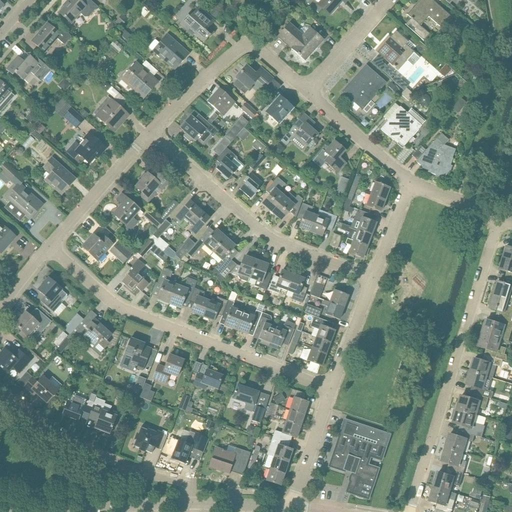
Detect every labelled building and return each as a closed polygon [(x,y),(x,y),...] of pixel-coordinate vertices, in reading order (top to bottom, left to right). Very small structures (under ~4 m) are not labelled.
[(67,0),(63,6),(64,7),(59,13),(71,24),(80,14),(86,19),(98,7),(89,0),(85,0),(83,3),(79,0),(67,0)] [(202,0),(197,0),(196,3),(203,9),(207,4),(202,0)] [(216,0),(211,6),(220,14),(225,8),(216,0)] [(342,1),(344,3),(346,0),(310,0),(307,4),(318,13),(322,9),(329,15),(342,1)] [(410,18),(405,25),(423,41),(429,34),(420,26),(428,17),(440,27),(450,16),(431,0),(419,0),(416,4),(406,15),(410,18)] [(214,21),(199,7),(190,17),(188,15),(180,24),(193,36),(195,34),(204,42),(210,35),(209,34),(212,31),(208,28),(214,21)] [(127,21),(122,16),(116,22),(120,27),(127,21)] [(466,24),(460,19),(454,25),(460,30),(466,24)] [(118,27),(112,22),(107,28),(113,33),(118,27)] [(60,35),(47,23),(31,41),(44,53),(57,39),(64,45),(71,37),(64,31),(60,35)] [(305,61),(316,48),(323,40),(310,29),(303,36),(289,24),(279,36),(293,48),(291,49),(305,61)] [(119,34),(128,42),(133,36),(125,28),(119,34)] [(389,38),(388,36),(375,51),(397,71),(407,59),(413,65),(419,59),(405,45),(407,42),(395,32),(389,38)] [(155,40),(148,47),(152,51),(175,71),(180,64),(189,55),(189,54),(167,34),(159,43),(155,40)] [(123,48),(115,40),(110,45),(119,53),(123,48)] [(83,62),(89,55),(83,50),(77,57),(83,62)] [(6,70),(12,76),(15,73),(23,80),(30,72),(41,82),(51,70),(44,64),(40,68),(37,65),(38,63),(29,56),(24,62),(18,56),(6,70)] [(136,63),(121,80),(128,86),(125,89),(134,97),(137,94),(143,99),(158,83),(136,63)] [(244,95),(257,80),(265,87),(273,79),(260,68),(255,74),(246,66),(236,78),(237,80),(233,85),(244,95)] [(369,102),(385,83),(365,66),(359,73),(362,75),(354,83),(356,85),(353,87),(350,85),(343,93),(361,109),(368,101),(369,102)] [(438,73),(443,77),(450,70),(445,66),(438,73)] [(385,67),(380,71),(391,81),(395,76),(385,67)] [(4,85),(0,81),(0,104),(4,99),(9,103),(15,96),(11,93),(12,92),(10,90),(11,89),(5,84),(4,85)] [(105,82),(100,87),(106,92),(111,86),(105,82)] [(391,83),(388,87),(399,96),(403,92),(397,86),(396,87),(391,83)] [(219,89),(207,102),(223,116),(234,103),(219,89)] [(271,89),(266,95),(270,98),(275,92),(271,89)] [(408,101),(413,95),(405,89),(400,95),(408,101)] [(279,97),(265,113),(278,124),(292,108),(279,97)] [(458,113),(465,101),(460,97),(452,109),(458,113)] [(57,114),(67,104),(60,98),(51,108),(57,114)] [(110,99),(95,116),(114,132),(124,120),(128,115),(126,114),(121,109),(112,101),(110,99)] [(240,109),(252,119),(257,113),(246,103),(240,109)] [(64,117),(72,108),(67,104),(57,114),(62,119),(64,117)] [(389,119),(380,130),(393,141),(397,136),(399,137),(399,138),(401,139),(398,143),(403,147),(404,146),(406,144),(425,121),(411,109),(407,113),(400,107),(389,119)] [(78,114),(72,108),(64,117),(76,128),(84,119),(78,114)] [(83,109),(78,114),(84,119),(89,115),(83,109)] [(39,119),(32,112),(25,120),(32,127),(39,119)] [(293,125),(284,136),(285,137),(290,141),(295,136),(307,146),(309,148),(310,148),(312,149),(314,148),(315,146),(316,144),(316,143),(314,141),(313,139),(317,134),(310,128),(314,124),(303,114),(293,125)] [(180,128),(195,142),(198,138),(203,143),(215,129),(199,115),(195,120),(191,117),(180,128)] [(242,119),(225,138),(230,143),(248,124),(242,119)] [(33,129),(39,135),(45,129),(39,123),(33,129)] [(31,135),(38,141),(41,137),(34,132),(31,135)] [(83,139),(85,141),(80,146),(75,142),(66,152),(74,159),(78,154),(89,164),(103,147),(88,133),(83,139)] [(455,150),(444,145),(448,140),(441,133),(425,151),(420,146),(412,156),(417,161),(416,162),(422,168),(423,166),(429,168),(428,171),(427,172),(435,175),(444,179),(445,179),(447,174),(450,166),(453,159),(452,159),(455,150)] [(34,140),(30,137),(22,146),(26,149),(34,140)] [(224,138),(219,143),(226,149),(226,148),(230,144),(224,138)] [(323,151),(314,161),(320,166),(324,162),(325,163),(337,173),(346,164),(339,158),(345,151),(334,141),(329,147),(324,152),(323,151)] [(226,149),(215,160),(220,164),(216,169),(222,174),(221,175),(226,180),(227,179),(228,179),(237,169),(239,171),(243,167),(243,165),(237,160),(235,160),(229,154),(231,152),(226,148),(226,149)] [(260,154),(249,166),(254,171),(264,159),(260,154)] [(75,179),(65,170),(52,158),(43,168),(50,174),(45,180),(61,195),(75,179)] [(6,162),(0,168),(0,170),(12,181),(18,175),(19,173),(6,162)] [(141,180),(135,187),(142,193),(140,196),(145,201),(148,204),(157,194),(153,191),(156,187),(161,191),(168,183),(163,179),(154,171),(150,176),(147,174),(146,175),(141,180)] [(255,190),(261,183),(250,173),(244,181),(245,182),(239,189),(250,199),(257,192),(255,190)] [(351,187),(355,189),(360,177),(356,176),(351,187)] [(341,177),(335,193),(343,196),(349,179),(341,177)] [(271,212),(285,197),(278,192),(285,184),(277,178),(265,191),(270,195),(262,204),(271,212)] [(370,195),(385,200),(390,188),(375,183),(370,195)] [(17,185),(6,198),(10,202),(18,209),(12,215),(20,221),(25,215),(30,219),(42,205),(19,184),(18,184),(17,185)] [(351,187),(347,199),(351,201),(355,189),(351,187)] [(122,204),(113,214),(126,225),(123,228),(128,233),(131,230),(138,222),(133,217),(139,210),(132,203),(123,195),(121,194),(116,200),(122,204)] [(385,200),(370,195),(366,207),(380,212),(385,200)] [(291,203),(285,197),(271,212),(281,221),(289,212),(295,218),(302,200),(297,196),(291,203)] [(175,218),(172,221),(182,230),(189,222),(199,210),(190,202),(175,218)] [(310,232),(316,216),(310,214),(312,208),(302,204),(297,215),(303,218),(299,228),(310,232)] [(148,209),(143,215),(158,228),(163,222),(148,209)] [(199,210),(189,222),(193,226),(189,230),(194,235),(209,219),(199,210)] [(357,210),(350,227),(372,235),(376,223),(371,221),(373,216),(357,210)] [(325,213),(319,211),(316,216),(310,232),(321,237),(325,226),(332,229),(337,217),(325,213)] [(163,222),(158,228),(152,235),(157,239),(157,240),(158,239),(170,225),(165,220),(163,222)] [(372,235),(350,227),(342,224),(340,230),(349,233),(347,239),(367,247),(372,235)] [(2,229),(0,226),(0,252),(1,253),(15,237),(4,227),(2,229)] [(204,244),(213,252),(225,238),(226,236),(222,232),(220,234),(216,230),(214,232),(209,228),(202,235),(194,245),(191,248),(186,253),(192,258),(196,253),(204,244)] [(334,234),(329,246),(337,249),(342,237),(338,236),(334,234)] [(92,235),(82,247),(97,261),(112,244),(101,235),(97,239),(92,235)] [(152,235),(148,239),(159,248),(162,252),(164,250),(166,248),(167,246),(158,239),(157,240),(157,239),(152,235)] [(225,238),(213,252),(222,260),(214,269),(220,273),(231,261),(238,253),(233,249),(234,247),(225,238)] [(148,239),(136,253),(143,258),(149,250),(150,249),(154,253),(159,248),(148,239)] [(369,248),(367,247),(347,239),(345,244),(351,246),(348,253),(355,256),(355,258),(359,260),(360,258),(363,259),(364,256),(366,257),(369,248)] [(119,241),(110,252),(122,263),(132,252),(119,241)] [(180,260),(186,253),(191,248),(194,245),(188,241),(175,255),(180,260)] [(511,247),(506,246),(503,258),(511,260),(511,247)] [(248,282),(249,278),(256,261),(244,257),(240,267),(236,265),(231,261),(220,273),(225,278),(230,272),(238,276),(240,280),(248,282)] [(511,260),(503,258),(499,270),(511,273),(511,278),(511,280),(511,279),(511,260)] [(144,266),(138,260),(130,269),(132,270),(121,282),(125,286),(124,287),(130,292),(131,291),(132,292),(136,288),(141,292),(148,284),(137,274),(144,266)] [(265,290),(271,274),(265,272),(267,265),(256,261),(249,278),(256,281),(254,286),(258,288),(265,290)] [(169,304),(176,285),(168,282),(172,272),(163,269),(157,284),(162,286),(157,300),(169,304)] [(273,279),(272,279),(268,291),(278,295),(281,288),(287,290),(294,272),(288,269),(286,270),(286,272),(282,271),(279,278),(278,281),(273,279)] [(291,300),(301,303),(306,292),(300,290),(304,279),(300,278),(301,276),(300,274),(294,272),(287,290),(294,293),(291,300)] [(48,299),(44,304),(53,313),(63,302),(62,302),(67,297),(67,295),(61,290),(48,278),(38,290),(48,299)] [(183,288),(176,285),(169,304),(180,309),(185,295),(191,297),(194,288),(197,282),(187,278),(183,288)] [(511,279),(511,280),(510,286),(498,282),(497,285),(494,284),(491,294),(511,300),(511,279)] [(310,295),(314,297),(319,299),(323,287),(315,283),(310,295)] [(194,288),(191,297),(189,300),(195,302),(191,313),(202,317),(208,301),(202,299),(204,292),(194,288)] [(329,303),(344,308),(348,296),(334,291),(329,303)] [(511,321),(511,319),(511,300),(491,294),(488,305),(490,306),(489,309),(502,312),(500,318),(501,318),(511,321)] [(215,304),(208,301),(202,317),(213,321),(217,311),(223,313),(222,316),(228,302),(217,297),(215,304)] [(228,302),(222,316),(227,318),(224,326),(236,330),(242,313),(236,310),(237,308),(232,306),(234,303),(228,300),(228,302)] [(339,320),(344,308),(329,303),(324,300),(322,305),(328,307),(326,310),(325,314),(339,320)] [(306,305),(304,312),(315,317),(318,318),(322,310),(311,306),(307,304),(306,305)] [(25,313),(15,325),(27,336),(28,336),(34,341),(39,335),(51,322),(37,309),(30,317),(25,313)] [(242,313),(236,330),(247,335),(250,327),(255,329),(256,329),(260,317),(262,313),(256,311),(255,314),(250,312),(249,315),(242,313)] [(271,321),(260,317),(256,329),(262,331),(259,339),(261,340),(260,343),(268,347),(275,328),(269,325),(271,321)] [(318,318),(315,317),(311,327),(319,330),(316,338),(330,343),(335,331),(330,329),(333,324),(318,318)] [(511,330),(511,321),(501,318),(499,324),(486,320),(482,333),(501,339),(509,341),(511,330)] [(70,334),(78,325),(72,320),(64,329),(70,334)] [(70,334),(67,338),(72,343),(78,337),(80,340),(83,336),(95,347),(98,345),(103,349),(109,343),(106,341),(112,335),(99,324),(97,327),(91,322),(88,325),(83,320),(78,325),(70,334)] [(275,328),(268,347),(276,350),(278,346),(280,347),(281,345),(282,344),(283,340),(289,342),(294,330),(284,326),(282,330),(275,328)] [(63,332),(58,337),(62,341),(67,336),(63,332)] [(499,346),(501,339),(482,333),(478,347),(492,351),(490,357),(503,361),(507,362),(506,355),(504,355),(506,348),(499,346)] [(316,338),(311,349),(326,355),(330,343),(316,338)] [(124,355),(120,365),(128,368),(130,366),(135,368),(136,368),(143,371),(149,356),(150,356),(154,358),(156,351),(151,349),(150,352),(143,349),(144,346),(145,344),(130,339),(124,354),(124,355)] [(292,355),(294,350),(296,343),(292,342),(288,354),(292,355)] [(12,367),(19,373),(30,361),(19,351),(13,357),(4,349),(0,353),(0,367),(7,374),(12,367)] [(311,349),(309,356),(307,361),(321,367),(326,355),(311,349)] [(474,359),(470,372),(487,377),(493,379),(496,366),(501,367),(503,361),(490,357),(484,355),(482,361),(474,359)] [(152,379),(166,384),(170,374),(177,377),(183,361),(169,356),(164,368),(158,366),(152,379)] [(35,364),(39,368),(43,364),(39,360),(35,364)] [(511,364),(510,364),(503,362),(501,367),(509,370),(511,370),(511,364)] [(201,364),(198,373),(193,385),(204,389),(206,385),(217,389),(222,376),(214,373),(215,370),(201,364)] [(468,372),(466,378),(468,379),(466,385),(472,387),(474,387),(473,393),(474,394),(488,398),(491,399),(493,393),(493,392),(488,391),(492,379),(486,377),(487,377),(470,372),(468,372)] [(17,382),(23,387),(29,380),(23,375),(17,382)] [(38,383),(32,378),(24,387),(33,395),(35,393),(46,403),(58,390),(43,377),(38,383)] [(144,384),(139,397),(150,402),(154,393),(149,391),(151,387),(144,384)] [(130,385),(127,392),(137,396),(140,389),(134,387),(130,385)] [(251,421),(260,424),(264,410),(253,406),(259,389),(249,386),(248,389),(236,386),(232,400),(245,404),(243,410),(254,413),(251,421)] [(485,410),(488,398),(474,394),(472,400),(461,396),(457,409),(476,415),(478,408),(485,410)] [(70,400),(67,399),(64,404),(66,405),(63,414),(78,420),(79,416),(87,419),(91,408),(87,406),(83,405),(85,400),(72,395),(70,400)] [(183,395),(178,408),(185,411),(190,398),(183,395)] [(279,395),(273,400),(277,405),(283,401),(279,395)] [(109,413),(111,407),(104,404),(105,402),(96,398),(88,418),(97,422),(94,428),(110,434),(112,427),(115,427),(117,422),(115,421),(116,416),(109,413)] [(293,398),(289,410),(304,415),(308,403),(293,398)] [(266,415),(270,416),(274,405),(270,403),(266,415)] [(474,423),(476,415),(457,409),(454,409),(451,419),(454,419),(453,423),(464,426),(462,432),(475,436),(482,438),(485,427),(474,423)] [(300,426),(304,415),(289,410),(286,422),(300,426)] [(214,423),(208,421),(205,428),(212,430),(214,423)] [(353,474),(352,475),(351,476),(351,477),(350,478),(350,479),(350,480),(350,481),(350,482),(350,483),(350,484),(349,484),(347,492),(356,495),(356,496),(355,496),(356,497),(357,498),(358,498),(359,498),(360,499),(362,499),(363,499),(363,498),(363,497),(367,499),(372,485),(373,485),(374,484),(374,483),(375,482),(375,481),(376,479),(376,478),(376,477),(375,477),(377,469),(366,466),(369,456),(381,460),(389,436),(344,421),(329,466),(344,471),(345,468),(354,471),(353,474)] [(296,439),(300,426),(286,422),(281,434),(274,431),(272,437),(290,443),(291,437),(296,439)] [(511,428),(504,427),(501,436),(511,439),(511,437),(511,428)] [(151,454),(154,448),(161,451),(167,436),(159,433),(158,435),(140,428),(135,440),(139,449),(151,454)] [(458,431),(457,437),(449,434),(445,448),(463,453),(466,440),(473,442),(475,436),(462,432),(458,431)] [(167,443),(163,453),(172,457),(171,458),(185,464),(187,457),(191,447),(203,452),(208,440),(191,433),(187,444),(179,441),(178,441),(169,437),(167,443)] [(254,439),(248,437),(246,444),(252,446),(254,439)] [(274,457),(288,462),(292,450),(288,448),(290,443),(272,437),(266,455),(274,457)] [(230,470),(243,474),(250,453),(236,448),(234,454),(215,447),(208,467),(229,474),(230,470)] [(460,460),(463,453),(445,448),(441,461),(449,464),(447,469),(463,474),(467,462),(460,460)] [(250,462),(255,464),(258,452),(254,451),(250,462)] [(284,474),(288,462),(274,457),(270,469),(284,474)] [(250,462),(246,475),(251,476),(255,464),(250,462)] [(275,484),(280,486),(284,474),(270,469),(266,481),(261,479),(258,490),(272,492),(275,484)] [(438,473),(433,487),(450,492),(452,484),(459,487),(463,474),(447,469),(445,475),(438,473)] [(433,487),(429,501),(437,504),(435,509),(434,511),(451,511),(457,494),(450,492),(433,487)] [(488,504),(482,502),(479,511),(485,511),(487,508),(488,504)]
